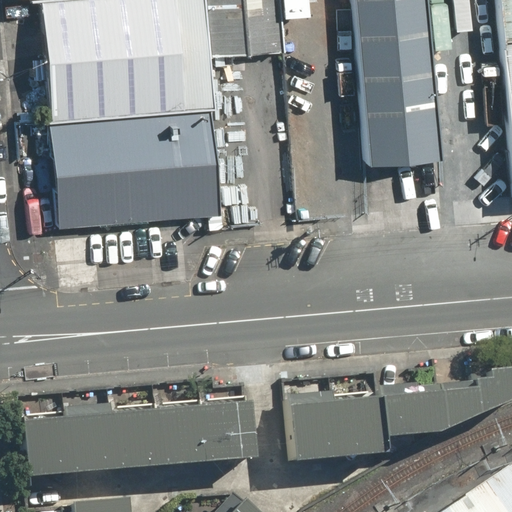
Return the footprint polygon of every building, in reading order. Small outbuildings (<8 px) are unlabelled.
[(198,0),(36,0),(47,117),(207,104),(203,55),(198,0)] [(273,0),(198,0),(203,55),(278,50),(273,0)] [(421,0),(348,0),(362,161),(435,155),(421,0)] [(511,0),(492,0),(511,194),(511,0)] [(207,104),(47,117),(55,223),(216,210),(207,104)] [(463,390),(277,404),(282,463),(377,455),(376,439),(445,434),(511,398),(511,394),(510,367),(461,371),(463,390)] [(15,424),(19,478),(246,461),(241,398),(15,417),(15,424)] [(511,511),(511,465),(497,469),(434,511),(511,511)] [(219,511),(245,511),(232,499),(219,511)]
